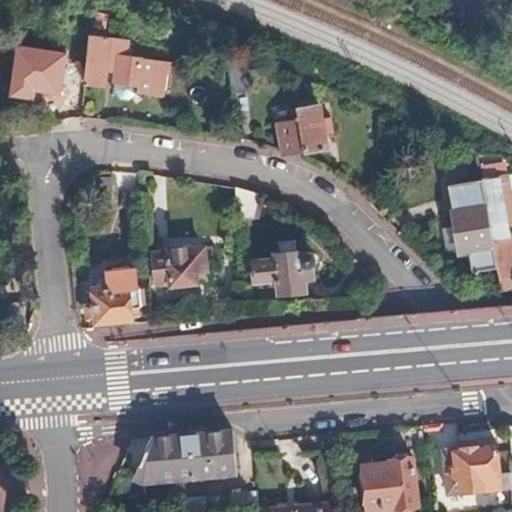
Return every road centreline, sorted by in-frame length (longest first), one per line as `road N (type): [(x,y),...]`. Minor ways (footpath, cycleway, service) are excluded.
road 1 (primary): [(511,342),(53,383)]
road 2 (residential): [(56,435),(509,394)]
road 3 (residential): [(54,159),(95,148),(279,180),(321,202),(426,301)]
road 4 (residential): [(59,341),(426,301)]
road 5 (residential): [(59,341),(43,200),(54,159)]
road 6 (residential): [(426,301),(509,394)]
